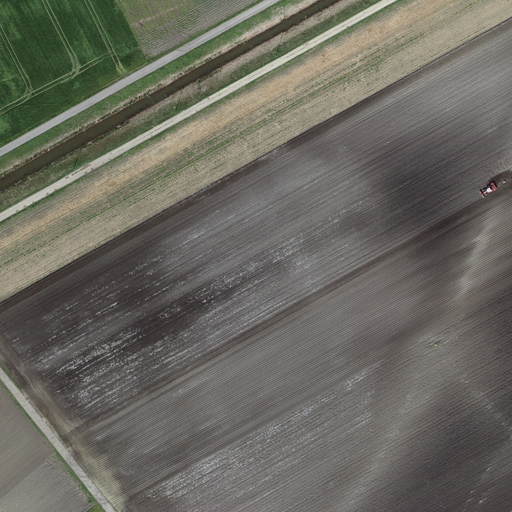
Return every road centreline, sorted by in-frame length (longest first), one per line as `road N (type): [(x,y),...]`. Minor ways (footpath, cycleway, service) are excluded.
road 1 (track): [(0,223),(398,0)]
road 2 (track): [(278,0),(0,154)]
road 3 (track): [(0,372),(111,511)]
